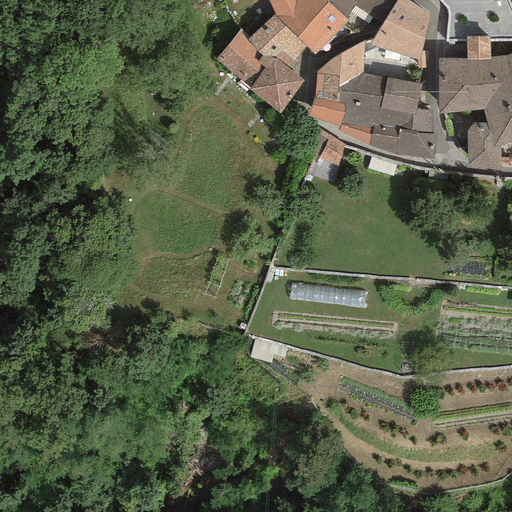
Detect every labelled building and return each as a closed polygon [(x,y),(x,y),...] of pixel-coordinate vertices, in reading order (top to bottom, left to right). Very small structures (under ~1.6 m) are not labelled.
[(269,0),(268,1),(274,15),(295,37),(328,2),(325,0),(269,0)] [(325,0),(328,2),(344,19),(354,6),(378,23),(382,25),(385,21),(396,0),(325,0)] [(407,0),(396,0),(385,21),(424,39),(430,14),(407,0)] [(328,2),(295,37),(305,46),(314,55),(346,21),(344,19),(328,2)] [(295,37),(274,15),(247,41),(238,30),(214,60),(250,88),(248,89),(280,114),(304,80),(291,71),(297,63),(294,60),(305,46),(295,37)] [(418,59),(424,39),(385,21),(382,25),(369,44),(418,59)] [(466,60),(438,59),(439,114),(481,108),(485,123),(492,148),(500,146),(511,142),(511,52),(506,55),(490,59),(488,37),(465,38),(466,60)] [(364,73),(363,42),(339,54),(315,73),(315,98),(338,102),(337,86),(364,73)] [(421,85),(364,73),(337,86),(338,102),(346,104),(341,122),(370,128),(370,125),(431,136),(431,112),(417,109),(421,85)] [(338,102),(315,98),(307,116),(339,126),(341,122),(346,104),(338,102)] [(367,145),(370,128),(341,122),(339,126),(337,130),(367,145)] [(499,171),(500,146),(492,148),(485,123),(474,123),(466,131),(467,166),(499,171)] [(370,128),(367,145),(396,155),(435,160),(436,135),(431,136),(370,125),(370,128)] [(345,147),(317,129),(308,151),(339,168),(345,147)] [(366,292),(291,283),(289,299),(364,308),(366,292)]
